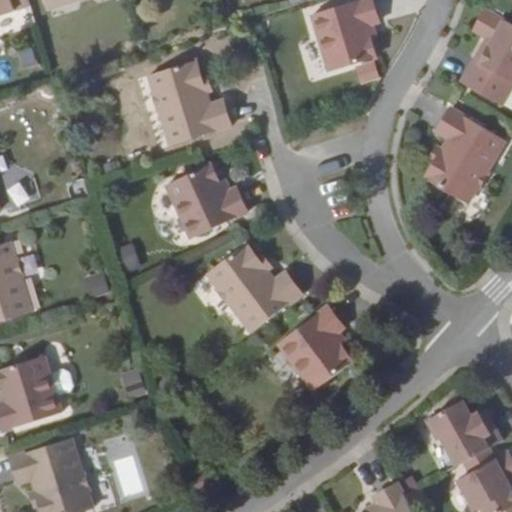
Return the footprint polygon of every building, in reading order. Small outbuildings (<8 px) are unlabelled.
[(0,0),(0,13),(27,5),(25,0),(0,0)] [(372,39),(374,38),(370,25),(373,24),(379,22),(372,0),(359,0),(312,15),(330,71),(377,56),(372,39)] [(489,48),(486,46),(478,59),(477,57),(462,83),(503,106),(511,90),(511,24),(486,9),(475,31),(493,42),(489,48)] [(478,59),(486,46),(484,45),(477,57),(478,59)] [(206,91),(202,79),(196,60),(149,75),(153,90),(152,92),(158,111),(161,112),(171,145),(232,125),(223,100),(209,104),(206,91)] [(207,76),(202,79),(206,91),(212,89),(207,76)] [(450,138),(443,150),(436,162),(426,178),(468,204),(476,190),(479,190),(489,172),(489,170),(506,141),(452,108),(438,132),(450,138)] [(436,162),(443,150),(438,147),(431,159),(436,162)] [(228,192),(222,180),(220,181),(211,163),(167,184),(192,238),(249,212),(237,187),(231,190),(228,192)] [(225,179),(222,180),(228,192),(231,190),(225,179)] [(0,243),(0,321),(32,311),(21,279),(23,278),(16,256),(14,256),(10,241),(0,243)] [(142,265),(134,242),(119,247),(127,270),(142,265)] [(267,270),(259,260),(247,244),(208,274),(217,287),(217,288),(230,305),(231,304),(252,332),(303,294),(287,273),(276,281),(267,270)] [(264,256),(259,260),(267,270),(271,267),(264,256)] [(88,296),(107,295),(106,276),(86,277),(88,296)] [(343,346),(345,344),(337,334),(340,332),(345,328),(329,306),(279,344),(315,391),(354,361),(343,346)] [(337,334),(345,344),(347,342),(340,332),(337,334)] [(0,378),(3,388),(1,389),(5,401),(1,403),(0,402),(0,421),(3,431),(62,412),(57,394),(71,391),(74,386),(70,372),(64,369),(50,373),(45,355),(0,368),(0,378)] [(136,392),(130,372),(114,377),(121,396),(136,392)] [(442,435),(458,465),(463,462),(490,447),(503,439),(490,417),(484,419),(480,412),(472,415),(464,399),(427,420),(437,438),(442,435)] [(485,409),(480,412),(484,419),(490,417),(485,409)] [(185,424),(179,414),(171,419),(177,429),(185,424)] [(33,478),(37,490),(41,503),(43,511),(80,511),(94,507),(89,492),(91,491),(84,471),(82,470),(72,438),(11,457),(20,483),(33,478)] [(490,447),(463,462),(470,473),(496,458),(490,447)] [(502,511),(511,506),(511,485),(510,482),(511,480),(511,456),(509,451),(496,458),(470,473),(459,479),(476,511),(482,507),(485,511),(502,511)] [(213,481),(208,471),(193,481),(198,489),(213,481)] [(414,511),(398,482),(375,495),(379,505),(368,511),(414,511)] [(41,503),(37,490),(32,493),(35,505),(41,503)] [(379,505),(375,495),(372,497),(375,503),(366,508),(368,511),(379,505)]
